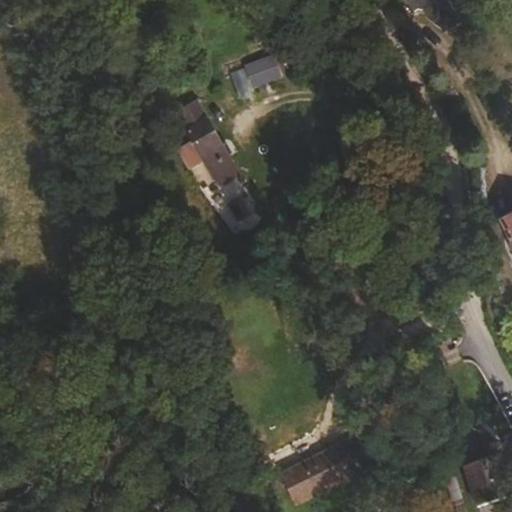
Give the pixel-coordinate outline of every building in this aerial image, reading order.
[(399,0),(408,12),(425,0),(399,0)] [(274,56),(246,66),(255,88),(282,78),(274,56)] [(193,102),(174,112),(213,187),(233,177),(193,102)] [(511,213),(500,219),(510,240),(505,242),(511,257),(511,213)] [(511,470),(505,451),(463,465),(476,505),(511,492),(511,470)] [(353,470),(293,500),(299,511),(364,511),(372,508),(353,470)]
